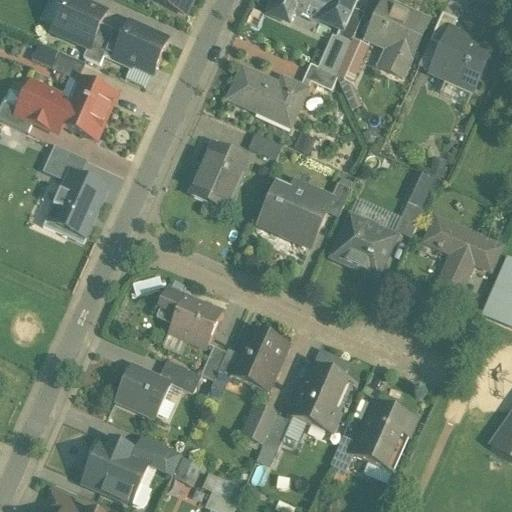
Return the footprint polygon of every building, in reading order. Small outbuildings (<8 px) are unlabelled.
[(68,0),(68,1),(53,35),(88,51),(90,51),(101,27),(106,17),(91,10),(68,0)] [(68,0),(91,10),(95,0),(66,0),(68,1),(68,0)] [(190,19),(197,0),(162,0),(160,5),(190,19)] [(303,2),(298,0),(282,0),(275,17),(293,25),(303,2)] [(298,0),(303,2),(330,14),(326,23),(346,32),(355,12),(356,12),(361,0),(298,0)] [(408,83),(433,27),(406,15),(404,18),(388,11),(373,45),(398,56),(389,74),(408,83)] [(346,32),(341,42),(355,48),(357,44),(369,18),(356,12),(355,12),(346,32)] [(462,24),(448,18),(436,45),(449,51),(456,36),(457,37),(462,24)] [(125,37),(101,27),(90,51),(88,51),(83,61),(101,69),(105,60),(114,63),(125,37)] [(125,37),(114,63),(131,71),(132,68),(153,77),(168,44),(130,27),(125,37)] [(449,51),(438,77),(478,95),(496,54),(457,37),(456,36),(449,51)] [(361,81),(374,52),(357,44),(355,48),(344,73),(361,81)] [(33,64),(77,84),(84,68),(39,48),(33,64)] [(248,73),(234,105),(295,133),(313,95),(288,83),(285,90),(248,73)] [(97,144),(117,99),(84,84),(72,112),(66,109),(58,127),(62,128),(97,144)] [(61,100),(31,87),(19,114),(17,118),(33,125),(58,136),(62,128),(58,127),(66,109),(59,106),(61,100)] [(3,106),(0,112),(0,123),(28,137),(33,125),(17,118),(19,114),(3,106)] [(72,177),(80,181),(88,165),(55,149),(43,175),(67,186),(72,177)] [(232,217),(255,165),(218,149),(195,200),(232,217)] [(98,210),(106,192),(80,181),(72,177),(67,186),(63,195),(61,194),(54,209),(56,210),(55,213),(52,211),(43,230),(84,248),(101,211),(98,210)] [(282,191),(264,231),(311,252),(318,238),(322,239),(331,219),(337,205),(336,204),(301,189),(297,197),(282,191)] [(343,224),(356,194),(343,189),(336,204),(337,205),(331,219),(343,224)] [(417,244),(430,215),(414,208),(401,237),(417,244)] [(356,222),(338,264),(382,283),(400,242),(356,222)] [(490,246),(441,224),(430,248),(457,260),(441,296),(463,305),(479,270),(490,246)] [(508,254),(490,246),(479,270),(497,278),(508,254)] [(511,268),(490,321),(511,331),(511,268)] [(190,303),(173,295),(165,314),(182,321),(190,303)] [(211,356),(228,317),(191,301),(190,303),(182,321),(174,339),(211,356)] [(256,335),(236,381),(273,398),(294,351),(256,335)] [(232,358),(219,352),(206,382),(219,388),(232,358)] [(178,369),(169,387),(176,390),(199,401),(207,382),(178,369)] [(353,386),(319,371),(296,422),(336,440),(345,420),(339,417),(353,386)] [(169,387),(136,372),(121,405),(161,423),(176,390),(169,387)] [(421,426),(381,408),(363,448),(357,461),(359,462),(391,476),(406,441),(413,444),(421,426)] [(268,450),(281,421),(261,412),(248,441),(268,450)] [(283,457),(296,427),(281,421),(268,450),(283,457)] [(133,444),(105,431),(80,484),(132,509),(151,469),(127,458),(133,444)] [(511,511),(511,431),(497,453),(511,463),(511,511)] [(140,438),(133,454),(171,471),(178,455),(140,438)] [(363,448),(348,442),(335,471),(351,478),(359,462),(357,461),(363,448)] [(89,511),(55,497),(48,511),(89,511)]
